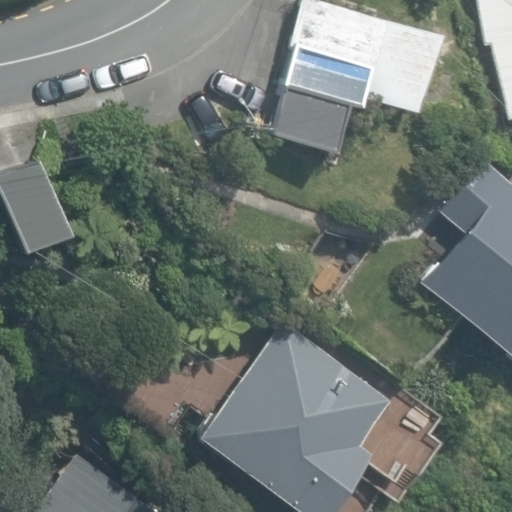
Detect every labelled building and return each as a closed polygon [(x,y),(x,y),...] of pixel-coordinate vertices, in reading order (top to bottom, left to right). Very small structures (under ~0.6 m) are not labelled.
[(362,64),(355,96),(409,110),(431,31),(430,31),(375,15),(319,0),(292,0),(289,15),(281,42),(287,43),(362,64)] [(511,0),(467,0),(475,42),(481,41),(494,116),(511,112),(511,0)] [(287,43),(276,83),(339,101),(353,105),(355,96),(362,64),(287,43)] [(326,150),(339,101),(276,83),(262,132),(326,150)] [(0,162),(0,225),(7,246),(56,229),(30,155),(29,152),(0,162)] [(511,182),(509,186),(475,155),(430,207),(454,228),(411,276),(511,365),(511,182)] [(188,434),(291,511),(316,511),(363,450),(349,440),(381,397),(276,318),(188,434)] [(154,511),(70,450),(23,511),(154,511)]
